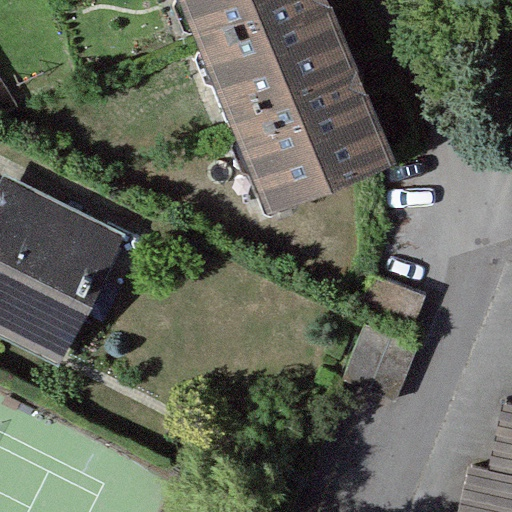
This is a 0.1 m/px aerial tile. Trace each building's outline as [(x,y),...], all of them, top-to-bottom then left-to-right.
[(182,0),(198,37),(289,0),(182,0)] [(289,0),(198,37),(235,127),(364,75),(333,0),(289,0)] [(397,155),(364,75),(235,127),(268,208),(397,155)] [(3,171),(0,176),(0,330),(59,360),(123,231),(3,171)] [(418,343),(365,323),(343,379),(396,400),(418,343)] [(511,511),(511,403),(504,401),(489,469),(470,464),(459,511),(511,511)]
